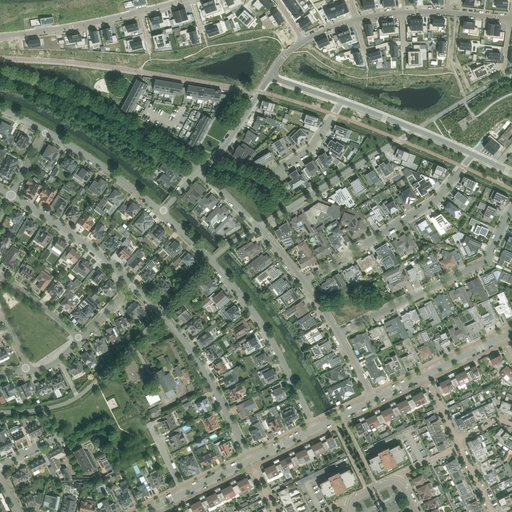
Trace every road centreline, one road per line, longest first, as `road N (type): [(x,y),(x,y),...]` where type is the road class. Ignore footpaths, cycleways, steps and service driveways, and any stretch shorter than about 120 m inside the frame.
road 1 (residential): [(316,428),(233,285),(161,211)]
road 2 (residential): [(337,334),(485,262),(511,209)]
road 3 (residential): [(303,281),(436,199),(472,154)]
road 4 (residential): [(250,461),(195,353),(161,314)]
road 5 (residential): [(144,135),(0,75)]
road 6 (residential): [(11,195),(133,286)]
road 7 (residential): [(286,209),(415,130)]
road 8 (residential): [(161,211),(46,131)]
road 9 (residential): [(0,37),(136,10)]
